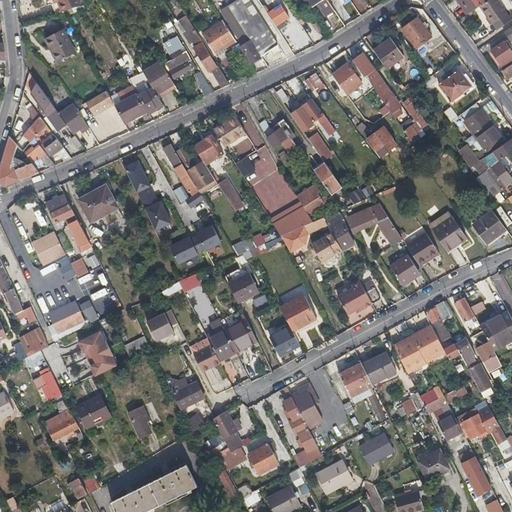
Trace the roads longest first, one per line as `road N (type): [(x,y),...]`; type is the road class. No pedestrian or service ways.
road 1 (residential): [(0,198),(269,87),(421,0)]
road 2 (residential): [(246,396),(511,256)]
road 3 (residential): [(0,137),(16,80),(7,0)]
road 4 (residential): [(511,106),(430,0)]
